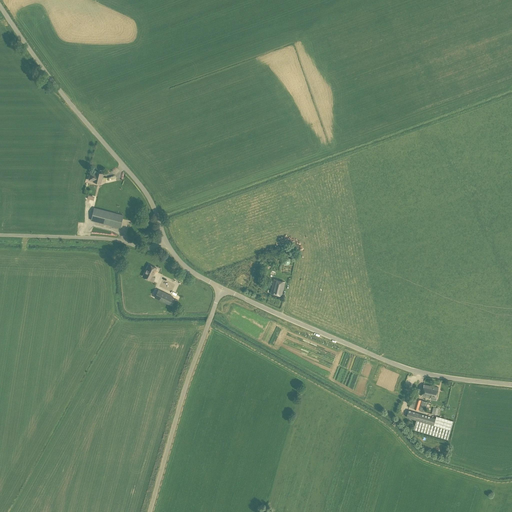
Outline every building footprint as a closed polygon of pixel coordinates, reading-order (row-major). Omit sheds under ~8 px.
[(103,173),(95,171),(95,173),(90,172),(89,180),(92,181),(100,183),(103,173)] [(120,227),(123,215),(94,208),(91,220),(120,227)] [(153,281),(155,277),(152,276),(156,268),(148,264),(142,276),(150,280),(151,280),(153,281)] [(281,295),(285,282),(273,279),(270,293),(281,295)] [(169,305),(173,296),(158,289),(154,297),(169,305)] [(436,400),(438,387),(424,384),(421,396),(430,398),(430,399),(436,400)] [(421,400),(417,399),(419,388),(414,387),(412,397),(416,399),(412,398),(409,407),(418,410),(421,400)] [(424,412),(427,402),(421,400),(419,410),(424,412)] [(435,418),(408,410),(406,417),(416,420),(413,429),(448,439),(453,421),(436,416),(435,418)]
